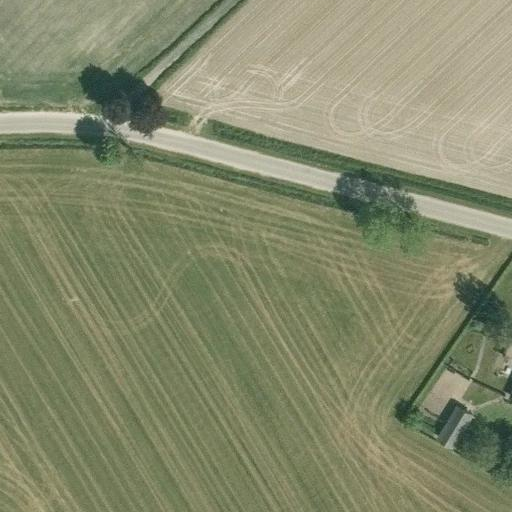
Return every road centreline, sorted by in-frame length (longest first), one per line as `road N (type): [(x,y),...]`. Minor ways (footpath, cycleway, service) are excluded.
road 1 (unclassified): [(511,230),(101,125),(0,124)]
road 2 (unknown): [(118,130),(132,97),(237,0)]
